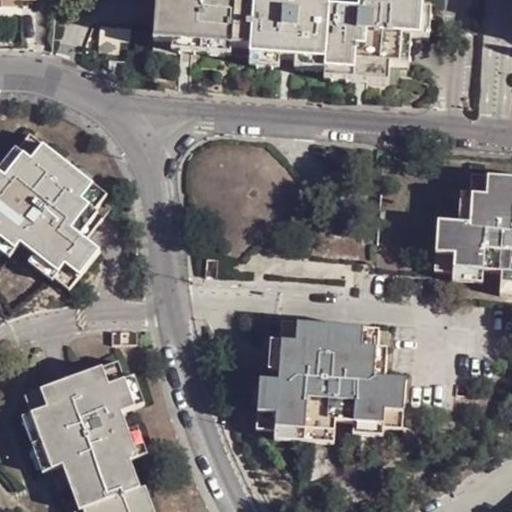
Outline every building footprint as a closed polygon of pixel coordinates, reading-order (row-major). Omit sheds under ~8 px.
[(317,0),(252,0),(252,3),(215,1),(215,0),(155,0),(152,44),(171,45),(230,49),(249,50),(248,60),(280,62),(299,63),(324,64),(324,72),(324,74),(354,76),(353,83),(403,86),(405,69),(408,70),(410,40),(417,40),(420,40),(422,11),(422,0),(373,0),(373,7),(349,5),(349,12),(328,11),(329,1),(317,0)] [(422,11),(420,40),(427,41),(429,10),(422,11)] [(410,40),(408,70),(415,69),(417,40),(410,40)] [(230,49),(171,45),(170,53),(229,57),(230,49)] [(280,62),(248,60),(248,67),(280,69),(280,62)] [(324,64),(299,63),(298,71),(324,72),(324,64)] [(354,76),(324,74),(323,81),(353,83),(354,76)] [(110,199),(34,141),(23,153),(21,151),(1,174),(0,173),(0,252),(9,260),(20,245),(40,262),(35,269),(56,287),(58,283),(72,294),(103,255),(89,244),(98,232),(107,220),(99,214),(110,199)] [(511,176),(473,174),(472,192),(462,191),(460,221),(439,219),(436,270),(454,271),(454,279),(483,281),(484,270),(504,271),(502,293),(511,293),(511,176)] [(377,327),(281,320),(280,339),(270,338),(268,367),(279,368),(278,379),(260,378),(257,428),(275,429),(275,437),(334,441),(335,419),(354,421),(353,430),(383,432),(383,426),(401,427),(405,376),(384,374),(386,345),(376,344),(377,327)] [(163,511),(155,489),(149,491),(138,465),(143,463),(158,456),(145,428),(136,432),(129,413),(151,405),(141,378),(134,380),(128,363),(33,396),(38,415),(29,419),(50,474),(70,468),(85,511),(163,511)] [(143,463),(138,465),(149,491),(155,489),(143,463)]
